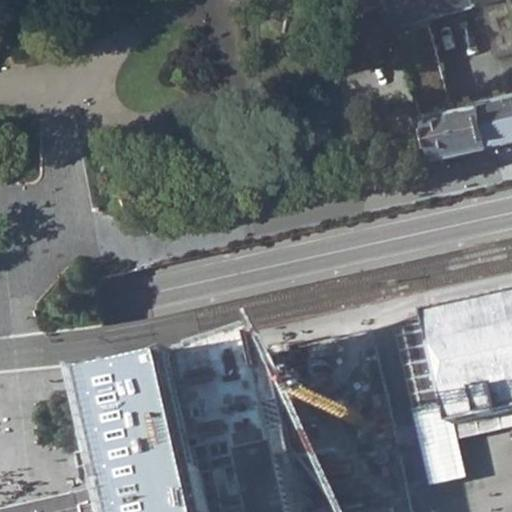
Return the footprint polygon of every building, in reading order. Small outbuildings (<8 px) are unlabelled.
[(439,115),(439,113),(459,109),(435,20),(485,7),(499,59),(511,55),(511,7),(510,0),(366,0),(368,8),(379,22),(394,29),(404,27),(429,118),(439,115)] [(492,102),(502,144),(511,142),(511,94),(491,99),(492,102)] [(448,156),(502,144),(492,102),(459,109),(439,113),(439,115),(444,135),(448,156)] [(428,161),(448,156),(444,135),(423,140),(428,161)] [(511,297),(434,315),(437,330),(408,330),(425,411),(460,403),(466,425),(511,414),(511,297)] [(239,511),(234,488),(222,433),(217,413),(207,368),(208,366),(207,365),(200,368),(191,372),(179,375),(166,378),(153,380),(138,381),(134,381),(134,383),(136,383),(150,448),(157,481),(147,484),(145,484),(143,485),(141,485),(140,485),(87,497),(70,501),(61,503),(30,510),(22,511),(239,511)] [(436,491),(473,482),(455,408),(418,417),(436,491)]
